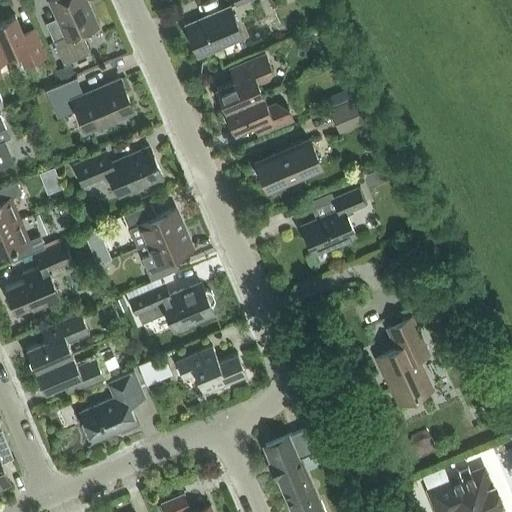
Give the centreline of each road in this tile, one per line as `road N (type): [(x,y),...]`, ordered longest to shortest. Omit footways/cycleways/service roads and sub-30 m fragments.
road 1 (residential): [(219,430),(269,409),(286,385),(282,353),(126,0)]
road 2 (residential): [(51,500),(219,430)]
road 3 (residential): [(51,500),(0,379)]
